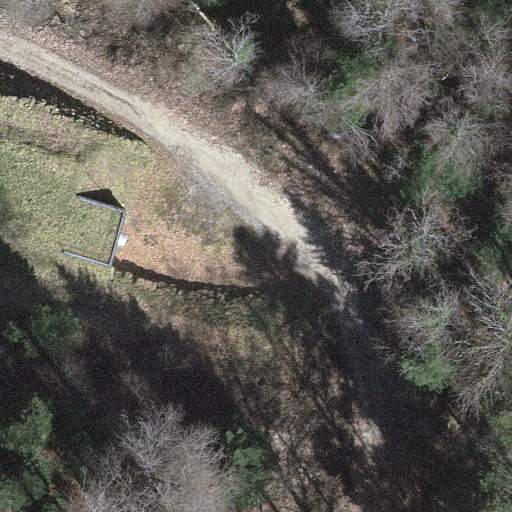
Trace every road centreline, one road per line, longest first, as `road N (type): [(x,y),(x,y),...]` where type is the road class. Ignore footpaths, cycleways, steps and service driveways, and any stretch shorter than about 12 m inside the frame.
road 1 (track): [(0,38),(82,75),(265,201),(356,325),(376,412),(378,511)]
road 2 (track): [(511,138),(436,292),(368,377)]
